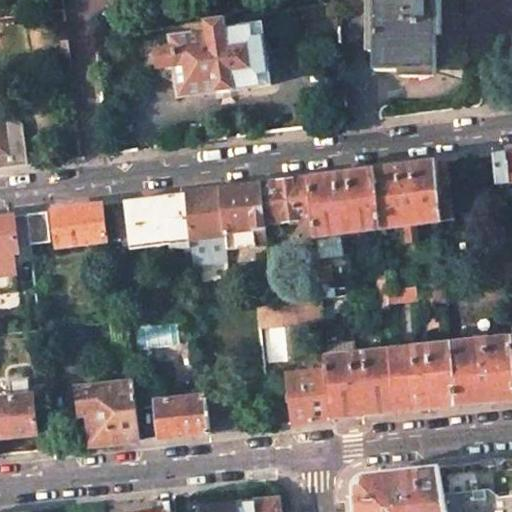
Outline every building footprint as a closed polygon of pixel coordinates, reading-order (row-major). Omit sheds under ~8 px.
[(376,0),(377,72),(436,71),(435,0),(376,0)] [(511,0),(501,0),(507,46),(511,45),(511,0)] [(336,4),(304,8),(305,18),(338,13),(336,4)] [(261,14),(208,22),(209,33),(174,39),(175,49),(178,71),(181,98),(271,85),(263,25),(261,14)] [(141,32),(94,39),(99,71),(145,64),(141,32)] [(175,49),(158,52),(162,74),(178,71),(175,49)] [(511,151),(493,154),(496,185),(511,182),(511,151)] [(448,160),(436,162),(442,222),(454,220),(448,160)] [(404,166),(376,169),(381,230),(442,222),(436,162),(404,166)] [(376,169),(349,173),(350,200),(344,201),(349,234),(381,230),(376,169)] [(337,175),(343,235),(346,235),(349,234),(344,201),(350,200),(349,173),(343,174),(337,175)] [(337,175),(311,178),(315,219),(315,225),(316,238),(316,239),(343,235),(337,175)] [(286,182),(262,185),(265,225),(315,219),(311,178),(286,182)] [(241,187),(221,190),(226,236),(228,249),(267,244),(265,225),(262,185),(241,187)] [(204,192),(187,194),(191,240),(212,238),(226,236),(221,190),(204,192)] [(150,199),(114,204),(118,235),(119,250),(191,240),(187,194),(150,199)] [(114,204),(102,205),(106,237),(118,235),(114,204)] [(77,208),(54,211),(58,247),(106,241),(106,237),(102,205),(77,208)] [(47,213),(28,215),(31,245),(50,242),(47,213)] [(0,218),(0,254),(32,251),(31,245),(28,215),(0,218)] [(315,225),(307,226),(308,239),(316,238),(315,225)] [(226,236),(212,238),(215,263),(229,261),(228,249),(226,236)] [(330,265),(319,267),(320,285),(331,284),(330,265)] [(385,276),(378,277),(379,292),(387,291),(385,276)] [(447,284),(432,286),(434,306),(449,304),(447,284)] [(416,287),(387,291),(388,304),(417,301),(416,287)] [(379,292),(377,292),(378,311),(388,310),(388,304),(387,291),(379,292)] [(321,298),(294,302),(296,321),(323,318),(321,298)] [(296,321),(294,302),(272,304),(259,305),(261,325),(296,321)] [(511,345),(511,337),(452,344),(457,406),(488,403),(511,399),(511,345)] [(354,343),(325,346),(326,357),(355,354),(354,343)] [(422,347),(392,350),(398,412),(431,409),(457,406),(452,344),(422,347)] [(392,350),(355,354),(360,416),(365,416),(398,412),(392,350)] [(355,354),(326,357),(328,375),(332,420),(360,416),(355,354)] [(132,363),(121,364),(123,384),(134,383),(132,363)] [(305,372),(289,375),(294,423),(332,420),(328,375),(305,377),(305,372)] [(28,380),(9,382),(11,399),(30,397),(28,380)] [(123,384),(78,389),(81,415),(89,414),(92,445),(141,440),(134,383),(123,384)] [(242,395),(208,398),(211,433),(236,430),(245,429),(242,395)] [(11,399),(0,400),(0,438),(37,434),(34,410),(32,397),(30,397),(11,399)] [(208,398),(157,404),(159,428),(179,426),(180,436),(211,433),(208,398)] [(44,409),(34,410),(37,434),(39,452),(56,450),(53,426),(46,427),(44,409)] [(490,472),(511,470),(511,460),(500,462),(489,463),(490,472)] [(511,511),(511,470),(490,472),(489,463),(457,466),(460,493),(445,495),(448,511),(511,511)] [(441,468),(445,495),(460,493),(457,466),(441,468)] [(426,469),(367,476),(356,489),(356,511),(448,511),(445,495),(441,468),(426,469)]
